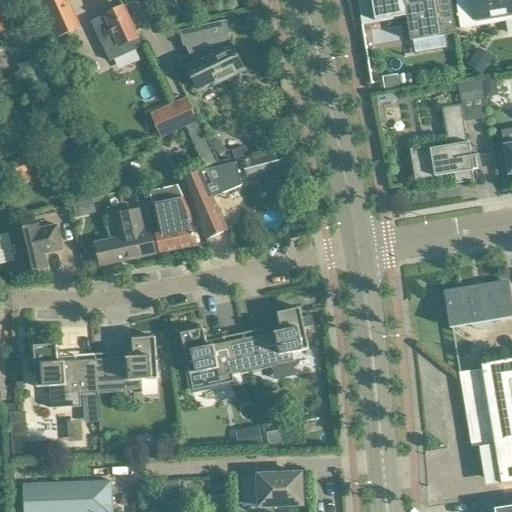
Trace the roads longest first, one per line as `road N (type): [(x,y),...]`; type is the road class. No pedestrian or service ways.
road 1 (residential): [(16,303),(125,298),(359,251)]
road 2 (unclassified): [(386,511),(359,251)]
road 3 (unclassified): [(359,251),(300,0)]
road 4 (residential): [(359,251),(511,225)]
